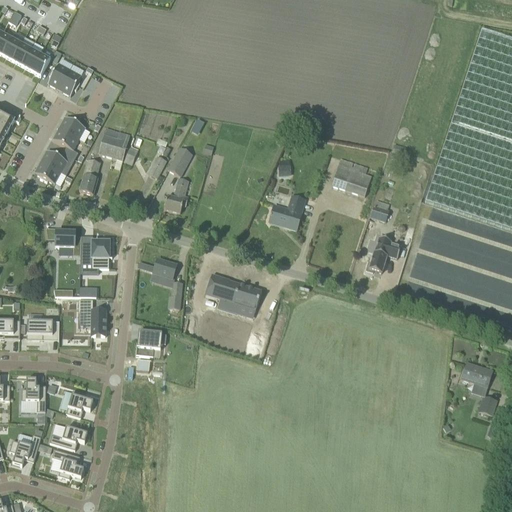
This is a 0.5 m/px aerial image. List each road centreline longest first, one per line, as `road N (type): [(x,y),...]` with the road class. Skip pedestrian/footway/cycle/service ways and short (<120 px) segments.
road 1 (unclassified): [(511,340),(131,226)]
road 2 (residential): [(131,226),(118,381)]
road 3 (residential): [(118,381),(93,508)]
road 4 (unclassified): [(131,226),(11,193)]
